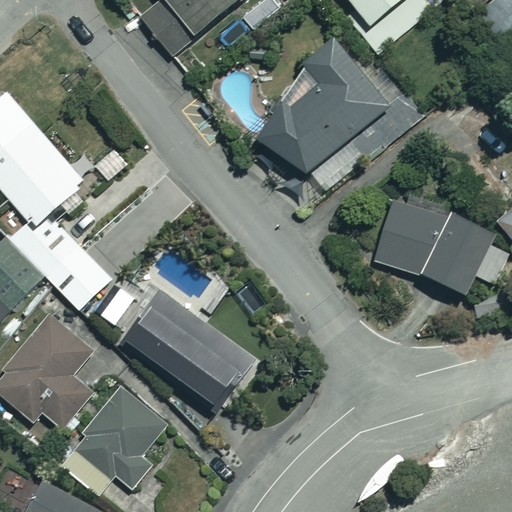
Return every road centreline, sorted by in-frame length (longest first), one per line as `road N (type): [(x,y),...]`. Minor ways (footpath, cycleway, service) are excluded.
road 1 (residential): [(62,0),(382,385)]
road 2 (residential): [(382,385),(310,440),(251,511)]
road 3 (residential): [(511,355),(382,385)]
